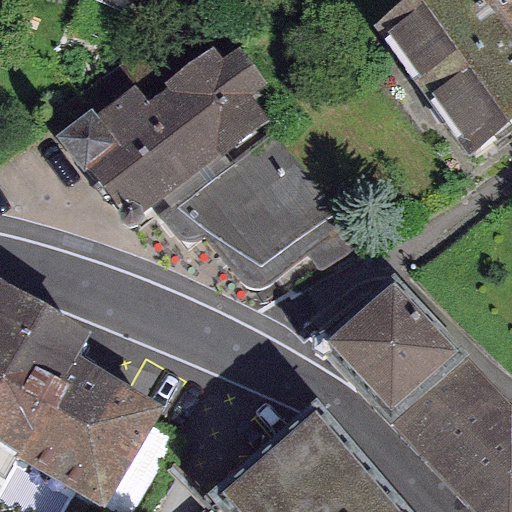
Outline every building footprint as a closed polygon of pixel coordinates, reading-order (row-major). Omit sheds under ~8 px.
[(122,0),(146,9),(150,0),(122,0)] [(511,121),(511,0),(437,0),(395,32),(479,146),(511,121)] [(141,101),(59,158),(111,235),(144,213),(173,256),(202,237),(245,300),(338,237),(220,64),(149,113),(141,101)] [(511,511),(511,413),(389,283),(323,345),(480,511),(511,511)] [(0,489),(14,465),(96,511),(97,511),(153,417),(79,374),(93,349),(3,297),(0,301),(0,489)] [(395,511),(311,415),(212,501),(221,511),(395,511)]
